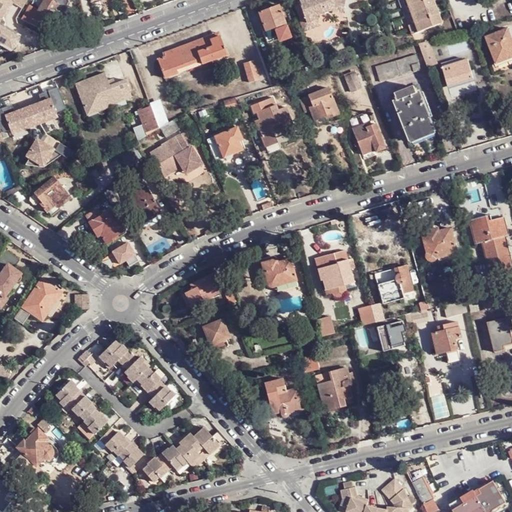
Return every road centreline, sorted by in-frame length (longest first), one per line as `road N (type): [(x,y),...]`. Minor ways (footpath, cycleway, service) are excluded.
road 1 (residential): [(126,302),(191,258),(275,221),(511,152)]
road 2 (residential): [(511,419),(277,475)]
road 3 (residential): [(126,302),(277,475)]
road 4 (residential): [(211,0),(0,79)]
road 5 (residential): [(0,424),(55,358),(126,302)]
road 6 (residential): [(277,475),(125,511)]
road 7 (residential): [(0,214),(126,302)]
